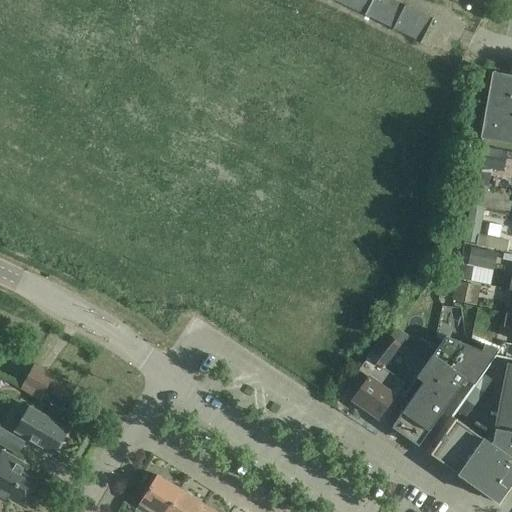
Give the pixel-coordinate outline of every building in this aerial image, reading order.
[(434,11),(407,0),(333,0),(423,38),(434,11)] [(493,71),(490,91),(481,138),(511,143),(511,76),(495,74),(495,72),(493,71)] [(482,147),(478,167),(503,172),(507,151),(482,147)] [(477,168),(474,185),(486,187),(489,171),(477,168)] [(469,208),(482,210),(486,187),(474,185),(469,208)] [(482,210),(469,208),(464,240),(476,242),(482,210)] [(471,248),(468,264),(493,270),(496,254),(471,248)] [(459,264),(456,279),(470,282),(472,266),(459,264)] [(479,286),(455,281),(451,301),(476,305),(479,286)] [(511,316),(508,315),(505,328),(511,329),(511,344),(501,342),(498,356),(511,358),(511,316)] [(395,330),(390,337),(398,343),(403,337),(395,330)] [(390,337),(386,334),(358,371),(367,378),(352,400),(378,418),(403,383),(384,369),(402,346),(398,343),(390,337)] [(441,342),(416,378),(423,382),(391,427),(417,446),(465,379),(473,385),(497,349),(484,343),(481,350),(445,336),(441,342)] [(497,502),(511,480),(511,365),(507,364),(492,441),(490,444),(454,419),(430,454),(497,502)] [(33,365),(20,388),(40,399),(45,389),(68,402),(75,388),(33,365)] [(14,431),(53,454),(67,429),(29,407),(14,431)] [(0,443),(17,454),(24,443),(0,428),(0,443)] [(37,480),(23,472),(27,466),(1,451),(0,453),(0,492),(22,506),(37,480)] [(139,503),(153,511),(166,511),(180,490),(156,475),(139,503)] [(198,511),(203,504),(180,490),(166,511),(198,511)]
